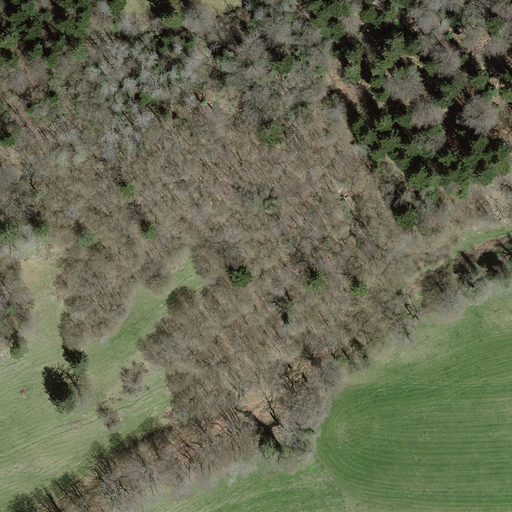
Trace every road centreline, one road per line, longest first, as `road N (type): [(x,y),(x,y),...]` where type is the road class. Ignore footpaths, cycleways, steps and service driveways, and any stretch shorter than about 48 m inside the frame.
road 1 (track): [(0,205),(177,91),(221,39),(158,28),(0,49)]
road 2 (track): [(364,105),(511,43)]
